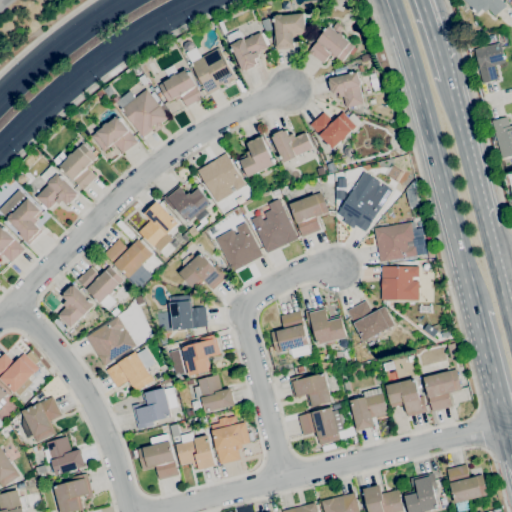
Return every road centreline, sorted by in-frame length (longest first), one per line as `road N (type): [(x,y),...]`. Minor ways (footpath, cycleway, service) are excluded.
road 1 (residential): [(0,317),(138,175),(210,126),(290,90)]
road 2 (residential): [(151,511),(507,426)]
road 3 (secondary): [(392,7),(477,314)]
road 4 (residential): [(284,478),(244,329),(247,302),(295,275),(332,266)]
road 5 (residential): [(14,304),(88,401),(129,511)]
road 6 (secondary): [(8,137),(98,56),(192,0)]
road 7 (secondary): [(495,254),(447,79)]
road 8 (secondary): [(126,0),(0,100)]
